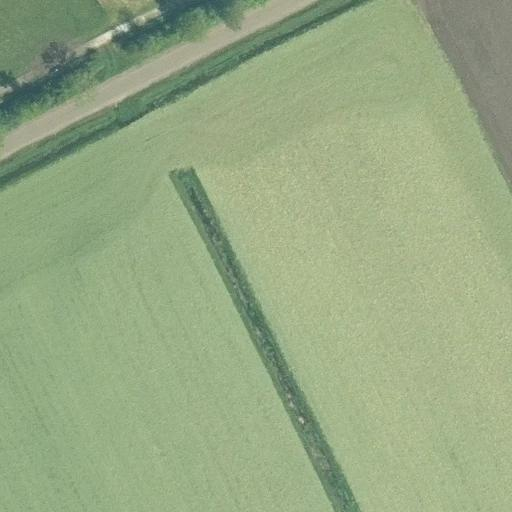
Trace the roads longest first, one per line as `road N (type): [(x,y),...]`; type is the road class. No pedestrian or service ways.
road 1 (tertiary): [(0,147),(289,0)]
road 2 (track): [(0,94),(185,0)]
